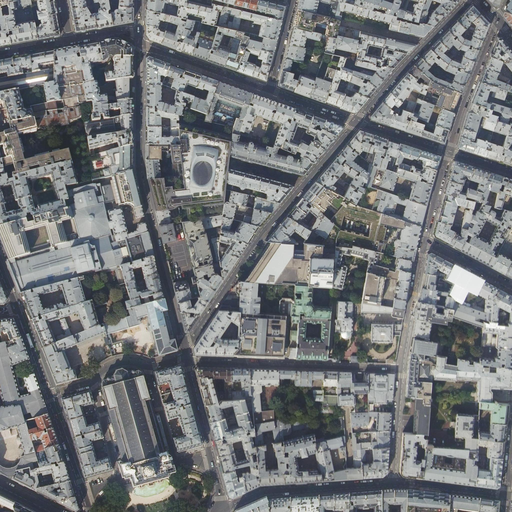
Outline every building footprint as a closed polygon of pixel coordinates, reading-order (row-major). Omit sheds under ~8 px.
[(0,0),(0,9),(1,9),(6,7),(9,6),(9,2),(8,0),(0,0)] [(30,0),(19,0),(18,0),(9,2),(9,6),(10,15),(7,16),(5,16),(8,31),(12,30),(12,34),(9,35),(11,44),(24,42),(38,39),(36,30),(34,30),(33,27),(35,27),(34,21),(16,24),(13,10),(21,8),(22,9),(26,8),(27,8),(27,6),(31,5),(30,0)] [(36,0),(39,10),(37,10),(38,19),(39,19),(40,19),(41,24),(40,24),(39,26),(35,27),(36,30),(38,39),(51,37),(60,35),(56,15),(53,0),(36,0)] [(68,0),(71,12),(75,32),(84,30),(96,28),(95,21),(94,13),(90,14),(86,7),(84,0),(68,0)] [(93,0),(94,2),(98,2),(99,3),(100,9),(99,10),(99,11),(99,12),(94,13),(95,21),(96,28),(104,27),(113,25),(110,12),(108,0),(93,0)] [(145,0),(146,9),(162,13),(164,2),(179,6),(176,16),(182,18),(187,19),(188,14),(198,16),(202,17),(201,22),(202,23),(204,23),(210,24),(215,25),(219,11),(221,11),(223,6),(221,5),(218,5),(212,3),(211,6),(188,1),(188,0),(145,0)] [(234,0),(234,4),(240,6),(239,10),(242,11),(243,8),(244,8),(244,7),(246,7),(245,11),(247,12),(249,8),(255,10),(257,0),(234,0)] [(264,0),(257,0),(255,10),(254,14),(255,14),(256,11),(261,12),(261,15),(264,16),(265,13),(268,1),(264,0)] [(334,0),(300,0),(298,9),(315,14),(319,0),(321,1),(321,2),(322,2),(322,4),(323,4),(324,5),(325,5),(327,5),(328,4),(329,4),(330,5),(331,5),(328,17),(340,20),(343,11),(345,3),(334,0)] [(362,0),(360,7),(389,14),(392,3),(382,0),(362,0)] [(396,12),(395,14),(396,14),(395,16),(400,17),(403,18),(406,10),(409,1),(409,0),(393,0),(392,3),(389,14),(392,15),(393,15),(393,12),(396,12)] [(409,0),(409,1),(410,2),(411,1),(417,3),(417,4),(416,3),(415,4),(413,12),(406,10),(403,18),(411,20),(412,20),(412,18),(411,18),(411,16),(414,17),(413,21),(417,22),(420,10),(423,3),(423,0),(409,0)] [(430,13),(444,16),(451,8),(459,0),(425,0),(425,1),(425,2),(424,2),(424,3),(425,4),(424,4),(423,3),(420,10),(426,11),(430,1),(432,0),(440,3),(439,5),(434,10),(433,10),(432,10),(431,9),(429,12),(430,13)] [(268,1),(265,13),(273,15),(273,17),(272,16),(271,16),(271,17),(282,20),(284,13),(286,5),(277,3),(268,1)] [(360,7),(345,3),(343,11),(356,14),(367,17),(366,20),(370,21),(371,18),(378,20),(390,23),(392,15),(389,14),(360,7)] [(116,9),(115,9),(115,10),(114,10),(114,12),(110,12),(113,25),(117,24),(122,23),(133,21),(133,14),(133,7),(119,5),(118,9),(116,9)] [(464,13),(456,21),(465,29),(470,24),(469,22),(471,20),(472,22),(481,14),(476,8),(472,5),(464,13)] [(223,6),(221,11),(218,26),(224,28),(229,7),(226,7),(223,6)] [(245,11),(242,11),(239,10),(233,8),(232,8),(231,15),(235,16),(233,23),(230,22),(230,21),(229,21),(227,28),(236,30),(237,31),(240,17),(262,22),(258,36),(277,40),(279,30),(282,20),(271,17),(264,16),(261,15),(255,14),(254,14),(247,12),(245,11)] [(3,16),(1,9),(0,9),(0,21),(2,30),(1,30),(0,31),(0,32),(0,46),(2,46),(11,44),(9,35),(8,31),(5,16),(5,15),(3,16)] [(171,15),(162,13),(146,9),(146,16),(145,25),(158,27),(160,19),(166,21),(165,24),(167,24),(168,21),(171,15)] [(328,17),(315,14),(298,9),(296,17),(293,27),(336,38),(337,35),(337,33),(339,26),(340,23),(340,20),(328,17)] [(426,11),(420,10),(417,22),(424,24),(427,12),(426,11)] [(426,24),(434,26),(438,22),(444,16),(430,13),(428,18),(428,19),(426,24)] [(484,17),(481,14),(472,22),(471,26),(473,27),(475,24),(476,26),(472,35),(471,34),(468,32),(468,33),(467,35),(483,41),(486,31),(490,23),(484,17)] [(176,16),(171,15),(168,21),(178,25),(175,34),(165,30),(161,44),(168,46),(176,49),(186,21),(180,20),(181,19),(182,19),(182,18),(176,16)] [(393,15),(392,15),(390,23),(389,29),(392,30),(397,31),(400,17),(395,16),(393,15)] [(411,20),(403,18),(400,17),(397,31),(402,32),(408,34),(411,20)] [(187,19),(186,21),(176,49),(184,52),(191,55),(199,32),(197,32),(196,33),(196,34),(193,36),(190,35),(191,31),(192,30),(195,21),(187,19)] [(408,34),(423,38),(428,33),(434,26),(426,24),(424,24),(417,22),(413,21),(412,20),(411,20),(408,34)] [(465,29),(456,21),(452,25),(450,27),(447,30),(454,37),(456,35),(457,37),(456,38),(461,44),(462,44),(464,39),(459,35),(463,31),(465,34),(464,36),(466,37),(467,35),(468,33),(468,32),(465,29)] [(158,29),(158,27),(145,25),(145,32),(145,34),(149,39),(154,41),(161,44),(165,30),(166,28),(164,28),(164,30),(163,29),(162,30),(161,31),(160,31),(160,30),(159,30),(159,29),(158,29)] [(210,49),(213,50),(212,53),(209,52),(206,60),(215,63),(224,66),(229,50),(234,37),(236,30),(227,28),(224,28),(218,26),(214,37),(210,49)] [(344,27),(339,26),(337,33),(341,34),(340,36),(337,35),(336,38),(333,55),(340,56),(346,58),(348,51),(355,53),(356,51),(358,42),(359,36),(360,31),(356,30),(355,30),(353,39),(342,36),(344,27)] [(336,38),(293,27),(291,37),(289,44),(304,48),(306,37),(324,42),(325,39),(328,39),(325,53),(327,53),(329,54),(333,55),(336,38)] [(244,32),(237,31),(236,30),(234,37),(241,40),(237,53),(229,50),(224,66),(230,68),(237,71),(239,64),(240,62),(244,50),(245,48),(246,45),(249,37),(243,35),(244,32)] [(454,37),(447,30),(443,35),(438,40),(447,49),(452,44),(455,47),(451,52),(454,55),(455,54),(461,44),(456,38),(454,37)] [(367,61),(367,62),(375,64),(375,61),(378,62),(378,64),(381,65),(394,68),(400,62),(407,54),(392,50),(391,53),(387,52),(387,49),(382,48),(385,37),(371,34),(360,31),(359,36),(361,37),(360,42),(358,42),(356,51),(358,52),(356,60),(362,61),(362,60),(363,60),(367,61)] [(214,37),(199,32),(191,55),(198,57),(206,60),(209,52),(210,49),(214,37)] [(250,34),(249,37),(246,45),(261,50),(265,50),(266,51),(274,53),(275,46),(277,40),(258,36),(250,34)] [(467,35),(466,37),(465,39),(464,39),(462,44),(479,50),(481,45),(483,41),(467,35)] [(392,50),(407,54),(411,50),(416,45),(407,42),(389,38),(385,37),(382,48),(387,49),(392,50)] [(493,47),(490,56),(498,60),(501,58),(501,59),(502,59),(501,60),(502,61),(501,62),(503,65),(504,63),(505,62),(511,56),(511,51),(509,47),(501,37),(497,37),(493,47)] [(108,41),(99,43),(102,62),(103,64),(109,59),(109,58),(111,57),(111,58),(113,59),(114,58),(115,58),(116,58),(133,58),(133,52),(133,48),(122,43),(116,40),(108,41)] [(434,44),(429,49),(439,58),(447,65),(451,60),(453,57),(452,55),(449,58),(442,53),(444,51),(446,54),(449,51),(447,49),(438,40),(434,44)] [(89,45),(78,47),(85,84),(93,83),(90,64),(102,62),(99,43),(89,45)] [(304,48),(289,44),(287,52),(284,64),(282,70),(280,78),(278,86),(285,88),(301,94),(309,97),(316,78),(314,78),(315,78),(311,77),(310,77),(309,78),(300,75),(298,81),(292,79),(293,73),(289,72),(292,61),(303,63),(306,48),(304,48)] [(479,50),(462,44),(461,44),(455,54),(456,54),(459,55),(460,53),(458,52),(460,49),(462,50),(461,51),(462,51),(463,50),(465,51),(463,57),(474,61),(477,55),(479,50)] [(246,45),(245,48),(247,49),(246,51),(244,50),(240,62),(242,62),(241,65),(239,64),(237,71),(244,74),(251,76),(255,65),(256,64),(247,61),(250,52),(259,56),(261,50),(246,45)] [(60,50),(54,51),(54,68),(54,82),(44,85),(47,103),(49,111),(57,110),(55,102),(63,100),(64,109),(69,108),(73,108),(80,107),(79,104),(92,102),(94,115),(91,117),(92,122),(133,115),(133,109),(133,100),(129,100),(129,96),(129,85),(129,79),(115,81),(117,93),(115,93),(115,94),(106,95),(106,96),(100,96),(98,95),(99,94),(97,83),(93,83),(85,84),(78,47),(72,48),(60,50)] [(426,53),(421,58),(430,66),(433,69),(436,66),(435,65),(433,63),(434,61),(443,69),(438,74),(440,75),(447,65),(439,58),(429,49),(426,53)] [(264,52),(265,50),(261,50),(259,56),(258,58),(262,59),(261,63),(270,65),(272,59),(274,53),(266,51),(265,53),(264,52)] [(42,53),(29,56),(32,68),(33,72),(54,68),(54,51),(42,53)] [(161,84),(162,84),(163,82),(160,82),(160,75),(161,74),(166,76),(166,75),(170,63),(159,59),(149,55),(145,57),(145,79),(145,84),(161,84)] [(316,78),(309,97),(316,99),(324,102),(340,56),(333,55),(324,79),(316,77),(316,78)] [(21,57),(12,59),(13,66),(16,65),(16,67),(16,68),(14,68),(15,76),(23,74),(22,69),(28,68),(28,69),(32,68),(29,56),(21,57)] [(356,60),(346,58),(340,56),(324,102),(331,105),(340,108),(344,94),(336,91),(340,78),(349,81),(351,75),(352,70),(354,65),(356,60)] [(498,60),(490,56),(487,62),(485,68),(500,74),(500,73),(498,72),(499,68),(502,70),(503,65),(501,62),(501,61),(498,60)] [(511,56),(505,62),(507,65),(505,67),(503,65),(502,70),(500,73),(500,74),(511,78),(511,79),(511,77),(511,56)] [(472,67),(474,61),(463,57),(460,63),(451,60),(447,65),(470,74),(472,67)] [(133,68),(133,58),(116,58),(115,58),(114,58),(113,59),(114,61),(114,71),(114,72),(112,73),(109,73),(107,73),(104,74),(106,82),(115,81),(129,79),(133,78),(133,68)] [(418,61),(414,65),(430,80),(429,80),(435,83),(438,79),(434,77),(426,70),(430,66),(421,58),(418,61)] [(0,61),(0,73),(7,72),(8,77),(15,76),(14,68),(13,66),(12,59),(2,61),(0,61)] [(374,73),(383,81),(388,75),(394,68),(381,65),(380,67),(377,67),(378,64),(375,64),(367,62),(362,61),(356,60),(354,65),(376,70),(374,73)] [(268,73),(270,65),(261,63),(256,62),(256,63),(259,64),(260,64),(261,64),(260,67),(255,65),(251,76),(258,79),(266,81),(268,73)] [(176,89),(177,89),(185,68),(177,66),(170,63),(166,75),(174,78),(173,81),(165,78),(163,82),(162,84),(167,86),(172,88),(176,89)] [(411,68),(407,72),(416,79),(419,77),(423,81),(422,84),(428,85),(429,80),(430,80),(414,65),(411,68)] [(467,79),(470,74),(447,65),(440,75),(440,76),(446,78),(447,76),(444,75),(447,71),(455,74),(453,81),(465,86),(467,79)] [(54,82),(54,68),(33,72),(23,74),(15,76),(8,77),(0,78),(0,94),(19,90),(44,85),(54,82)] [(187,83),(197,87),(201,74),(193,71),(185,68),(177,89),(184,92),(187,83)] [(511,78),(500,74),(485,68),(483,74),(479,82),(495,87),(506,90),(509,84),(510,79),(511,78)] [(352,70),(351,75),(362,80),(363,77),(370,79),(368,82),(376,89),(381,83),(383,81),(374,73),(363,70),(362,73),(352,70)] [(415,81),(416,79),(407,72),(399,82),(390,92),(401,101),(413,87),(419,92),(417,99),(418,99),(422,100),(426,90),(424,89),(424,88),(426,89),(428,85),(422,84),(420,82),(419,84),(418,84),(418,83),(417,83),(417,82),(416,82),(415,82),(415,81)] [(190,107),(206,113),(218,80),(209,77),(201,74),(197,87),(202,89),(202,88),(208,89),(208,92),(206,99),(205,100),(194,96),(192,101),(190,107)] [(351,75),(349,81),(346,89),(348,90),(356,93),(369,98),(372,93),(376,89),(368,82),(362,80),(351,75)] [(448,83),(438,79),(435,83),(449,89),(449,87),(450,87),(453,88),(452,90),(460,94),(461,94),(463,90),(465,86),(453,81),(450,80),(448,83)] [(232,133),(238,134),(253,93),(244,89),(226,83),(218,80),(206,113),(205,120),(210,122),(211,118),(212,118),(214,114),(213,113),(213,110),(217,98),(242,107),(238,118),(236,117),(232,127),(232,133)] [(449,89),(435,83),(429,80),(428,85),(426,89),(426,90),(422,100),(434,105),(442,108),(453,113),(453,112),(457,102),(460,94),(452,90),(449,89)] [(494,91),(495,87),(479,82),(475,92),(471,103),(487,108),(489,108),(490,104),(489,103),(490,102),(490,101),(488,101),(488,103),(487,103),(485,101),(488,91),(490,90),(493,91),(494,91)] [(161,101),(161,84),(145,84),(145,94),(145,106),(154,108),(154,105),(156,105),(156,106),(156,107),(157,108),(157,109),(179,114),(187,116),(189,111),(182,109),(184,105),(185,105),(185,103),(185,102),(184,102),(185,99),(187,99),(188,100),(192,101),(194,96),(194,95),(184,92),(177,89),(176,89),(174,98),(175,99),(174,104),(161,101)] [(507,91),(506,90),(495,87),(494,91),(493,91),(492,96),(504,100),(507,91)] [(344,94),(340,108),(349,111),(351,112),(353,113),(356,112),(363,105),(369,98),(356,93),(352,97),(350,98),(346,96),(348,90),(346,89),(344,94)] [(46,111),(49,111),(47,103),(30,106),(24,108),(19,90),(0,94),(0,125),(9,124),(17,122),(22,121),(34,118),(44,116),(47,116),(46,111)] [(401,101),(390,92),(386,96),(382,102),(390,108),(393,104),(395,105),(397,107),(401,102),(401,101)] [(256,114),(270,120),(273,112),(271,111),(272,109),(273,109),(274,109),(275,108),(277,101),(265,97),(253,93),(238,134),(239,135),(248,137),(256,114)] [(434,105),(422,100),(418,99),(416,102),(421,104),(418,114),(413,112),(412,113),(412,115),(417,117),(423,120),(425,121),(427,122),(434,105)] [(285,104),(277,101),(275,108),(273,112),(270,120),(281,123),(273,144),(279,147),(281,143),(282,143),(283,140),(284,138),(291,118),(292,116),(295,108),(285,104)] [(413,112),(416,103),(409,101),(406,110),(413,112)] [(394,111),(390,108),(382,102),(376,109),(369,116),(370,120),(381,123),(389,126),(393,113),(390,112),(389,114),(388,113),(390,110),(392,111),(393,112),(394,111)] [(511,107),(511,109),(490,102),(489,103),(490,104),(489,108),(492,109),(499,112),(511,115),(511,107)] [(487,108),(471,103),(469,106),(467,112),(471,113),(477,114),(479,110),(485,112),(487,108)] [(178,127),(179,114),(157,109),(154,108),(145,106),(145,113),(145,125),(161,125),(161,115),(164,116),(163,117),(166,118),(166,117),(169,117),(171,119),(171,127),(178,127)] [(3,166),(3,167),(13,164),(14,166),(11,167),(12,173),(13,176),(30,172),(29,168),(40,165),(41,169),(48,167),(47,164),(51,163),(52,166),(54,166),(54,163),(65,160),(66,163),(71,161),(68,150),(24,161),(18,135),(37,130),(37,129),(60,123),(61,125),(69,123),(68,121),(83,116),(81,107),(80,107),(73,108),(74,112),(70,112),(69,108),(64,109),(62,109),(63,113),(58,114),(57,110),(49,111),(50,115),(47,116),(44,116),(45,119),(35,121),(34,118),(22,121),(23,124),(18,125),(17,122),(9,124),(10,127),(3,129),(4,132),(0,133),(0,136),(1,140),(0,139),(0,145),(3,144),(6,158),(2,160),(2,163),(3,166)] [(297,125),(307,128),(310,122),(313,114),(304,111),(295,108),(292,116),(295,118),(294,120),(292,120),(293,119),(292,119),(292,118),(291,118),(284,138),(288,139),(287,141),(283,140),(282,143),(281,147),(286,150),(288,146),(291,147),(290,148),(291,149),(290,152),(294,153),(300,142),(292,139),(297,125)] [(394,111),(393,112),(393,113),(389,126),(394,128),(404,131),(407,120),(408,117),(410,112),(396,108),(394,111)] [(454,113),(453,113),(442,108),(435,125),(448,130),(451,121),(454,113)] [(492,109),(489,108),(487,108),(485,112),(484,116),(482,121),(480,126),(493,131),(497,119),(498,116),(491,114),(492,109)] [(466,115),(465,120),(478,123),(480,116),(481,116),(484,116),(485,112),(479,110),(477,114),(471,113),(467,112),(466,115)] [(412,113),(410,112),(408,117),(410,117),(409,119),(410,119),(409,121),(407,120),(404,131),(412,133),(420,136),(422,130),(424,124),(425,121),(423,120),(422,124),(415,122),(417,117),(412,115),(412,113)] [(511,115),(499,112),(502,114),(500,120),(497,119),(493,131),(507,135),(510,124),(507,123),(509,117),(511,117),(511,115)] [(232,127),(210,122),(205,120),(187,116),(179,114),(178,127),(178,143),(145,143),(145,150),(145,159),(146,167),(147,178),(148,182),(154,205),(155,210),(169,208),(179,207),(181,221),(182,221),(222,215),(224,201),(225,189),(226,183),(228,168),(229,156),(230,145),(231,142),(232,133),(232,127)] [(310,122),(315,125),(321,128),(322,129),(326,119),(319,116),(313,114),(310,122)] [(133,124),(133,115),(92,122),(84,123),(87,139),(117,134),(133,131),(133,124)] [(511,118),(510,124),(507,135),(503,147),(498,161),(505,163),(511,165),(511,148),(507,147),(510,144),(511,136),(511,118)] [(322,129),(336,136),(343,128),(342,125),(332,121),(326,119),(322,129)] [(478,123),(465,120),(464,123),(463,128),(475,132),(478,123)] [(429,122),(427,122),(425,121),(424,124),(425,125),(425,126),(434,130),(433,133),(422,130),(420,136),(438,142),(444,144),(447,136),(448,130),(435,125),(433,124),(429,122)] [(310,161),(314,163),(317,158),(336,136),(322,129),(321,128),(319,130),(317,129),(316,129),(315,128),(314,127),(315,125),(310,122),(307,128),(305,133),(309,135),(310,134),(313,135),(313,138),(312,139),(313,140),(312,141),(311,141),(308,144),(307,142),(301,140),(300,142),(294,153),(296,153),(297,151),(301,152),(299,155),(301,155),(308,158),(310,161)] [(145,143),(178,143),(178,127),(171,127),(161,125),(145,125),(145,135),(145,143)] [(475,132),(463,128),(462,132),(460,136),(469,139),(474,140),(476,141),(476,138),(477,137),(474,136),(475,133),(478,134),(478,132),(475,132)] [(353,136),(346,144),(357,153),(358,154),(362,149),(368,151),(373,134),(365,131),(359,129),(353,136)] [(133,138),(133,131),(117,134),(87,139),(90,150),(117,143),(119,149),(133,145),(133,138)] [(248,160),(265,165),(268,156),(266,155),(266,153),(268,153),(269,152),(270,147),(266,145),(265,148),(257,146),(258,144),(254,143),(254,145),(253,145),(253,144),(252,143),(251,142),(249,142),(248,143),(244,142),(244,143),(238,141),(239,135),(238,134),(232,133),(231,142),(234,142),(233,146),(230,145),(229,156),(248,160)] [(476,138),(476,141),(472,152),(477,154),(485,157),(489,142),(492,134),(488,133),(486,140),(484,139),(484,140),(476,138)] [(380,136),(373,134),(368,151),(373,153),(374,151),(376,152),(372,164),(378,167),(387,138),(380,136)] [(469,139),(460,136),(459,142),(457,148),(465,150),(472,152),(476,141),(474,140),(474,142),(469,140),(469,139)] [(393,140),(387,138),(378,167),(393,171),(394,168),(394,166),(395,164),(400,150),(398,149),(400,142),(393,140)] [(400,150),(395,164),(398,165),(398,167),(409,171),(411,166),(401,162),(403,156),(411,158),(411,159),(413,160),(413,159),(414,160),(414,162),(415,163),(417,159),(417,158),(420,149),(410,146),(400,142),(398,149),(400,150)] [(503,147),(489,142),(485,157),(491,159),(498,161),(503,147)] [(283,170),(303,175),(308,169),(314,163),(310,161),(308,158),(301,155),(299,161),(298,160),(298,159),(297,159),(292,158),(292,157),(292,156),(291,155),(290,155),(289,154),(288,155),(287,155),(287,156),(277,154),(276,152),(279,147),(273,144),(272,147),(270,147),(269,152),(271,153),(270,156),(268,156),(265,165),(283,170)] [(352,160),(357,153),(346,144),(341,150),(336,156),(347,165),(367,178),(368,172),(352,160)] [(133,158),(133,145),(119,149),(100,154),(101,158),(107,157),(107,158),(108,157),(108,158),(109,158),(110,159),(111,159),(112,165),(112,166),(111,167),(110,169),(108,169),(107,169),(106,169),(105,170),(104,170),(103,171),(104,172),(103,173),(104,175),(105,176),(105,177),(111,176),(133,171),(133,158)] [(429,152),(420,149),(417,158),(417,159),(419,159),(419,158),(422,159),(422,161),(425,162),(424,166),(436,170),(438,163),(441,156),(429,152)] [(331,162),(326,168),(337,178),(343,170),(345,172),(353,177),(353,178),(349,184),(350,185),(355,188),(357,185),(359,186),(357,189),(364,192),(365,188),(362,186),(363,181),(366,182),(367,178),(347,165),(336,156),(331,162)] [(470,179),(474,166),(466,163),(456,160),(454,161),(451,170),(448,180),(463,184),(465,176),(464,175),(464,174),(466,174),(465,175),(467,175),(468,178),(470,179)] [(13,176),(12,173),(2,176),(1,176),(2,179),(0,179),(0,205),(4,204),(6,204),(4,198),(7,197),(5,191),(1,192),(0,188),(12,185),(16,201),(17,201),(31,197),(30,192),(31,191),(32,190),(33,189),(33,188),(31,181),(51,175),(53,182),(56,194),(57,194),(58,201),(51,203),(46,204),(46,205),(38,207),(40,216),(66,209),(64,201),(68,200),(64,187),(77,184),(76,179),(72,166),(71,161),(66,163),(54,166),(52,166),(48,167),(41,169),(38,170),(38,173),(36,174),(36,171),(30,172),(13,176)] [(393,171),(378,167),(372,164),(370,163),(368,172),(367,178),(366,182),(365,185),(370,187),(377,168),(384,171),(379,186),(392,190),(397,175),(414,181),(414,183),(413,182),(412,184),(413,184),(408,199),(426,205),(429,194),(432,184),(422,181),(419,180),(419,179),(422,179),(423,178),(418,176),(418,175),(418,174),(409,171),(398,167),(394,166),(394,168),(397,169),(395,172),(393,171)] [(411,166),(409,171),(418,174),(418,175),(418,176),(423,178),(422,179),(422,181),(432,184),(434,176),(436,170),(424,166),(423,165),(421,169),(420,169),(413,167),(413,166),(413,165),(412,165),(411,165),(411,166)] [(482,168),(474,166),(470,179),(479,182),(476,190),(468,187),(467,189),(466,193),(464,199),(474,201),(479,202),(489,171),(482,168)] [(258,185),(260,176),(244,172),(228,168),(226,183),(239,186),(238,188),(239,188),(240,188),(241,189),(243,189),(243,188),(244,188),(244,187),(258,191),(258,190),(259,185),(258,185)] [(346,182),(337,178),(326,168),(321,174),(315,181),(322,185),(324,182),(325,184),(324,186),(342,196),(344,191),(332,185),(334,181),(344,186),(346,182)] [(113,184),(100,187),(104,205),(118,201),(119,207),(126,205),(129,205),(130,205),(132,206),(133,207),(134,209),(141,207),(137,190),(133,171),(111,176),(113,184)] [(497,173),(489,171),(479,202),(482,203),(486,204),(488,200),(486,200),(489,189),(498,192),(499,189),(500,185),(503,175),(497,173)] [(511,178),(503,175),(500,185),(503,186),(502,190),(499,189),(498,192),(494,206),(500,208),(505,194),(511,196),(511,198),(511,178)] [(266,199),(280,202),(286,195),(294,186),(294,185),(278,181),(260,176),(258,185),(259,185),(258,190),(266,193),(267,196),(266,199)] [(92,180),(77,184),(64,187),(68,200),(69,202),(70,207),(73,219),(79,239),(80,245),(88,242),(89,246),(93,248),(94,247),(102,274),(115,270),(121,268),(120,267),(154,257),(151,245),(148,235),(148,233),(113,243),(112,237),(110,230),(108,222),(107,217),(106,213),(104,205),(100,187),(97,188),(95,184),(93,185),(92,180)] [(463,184),(448,180),(446,186),(444,193),(464,199),(466,193),(460,191),(462,185),(464,186),(464,187),(464,188),(467,189),(468,187),(468,185),(466,185),(463,184)] [(349,200),(343,197),(342,196),(324,186),(322,185),(315,181),(309,188),(302,197),(339,229),(336,240),(335,246),(352,248),(353,246),(355,246),(372,250),(374,242),(379,223),(381,213),(371,210),(361,207),(351,201),(349,200)] [(357,189),(355,188),(350,185),(343,197),(349,200),(350,197),(352,198),(351,201),(361,207),(364,192),(357,189)] [(225,189),(224,201),(239,204),(245,206),(248,195),(225,189)] [(408,199),(378,189),(371,210),(381,213),(407,221),(410,222),(421,226),(422,222),(425,210),(426,205),(408,199)] [(464,199),(444,193),(440,206),(436,221),(443,223),(443,220),(446,220),(445,223),(453,225),(453,223),(451,223),(456,204),(469,207),(469,210),(466,209),(461,227),(461,228),(468,229),(471,213),(472,210),(474,201),(464,199)] [(19,208),(20,208),(21,210),(7,214),(4,204),(0,205),(0,226),(0,227),(8,225),(7,221),(9,220),(11,224),(26,220),(25,218),(26,217),(26,216),(26,215),(30,214),(31,215),(31,216),(32,216),(33,218),(40,216),(38,207),(36,199),(35,198),(34,197),(33,197),(31,197),(17,201),(18,207),(19,207),(19,208)] [(254,208),(271,212),(275,208),(280,202),(266,199),(257,197),(254,208)] [(305,239),(303,243),(335,246),(336,240),(339,229),(302,197),(290,211),(286,216),(310,230),(305,239)] [(241,221),(260,226),(265,220),(271,212),(254,208),(246,206),(246,207),(245,207),(244,212),(245,212),(244,215),(236,213),(239,204),(224,201),(222,215),(222,216),(232,219),(241,221)] [(476,211),(474,215),(471,213),(468,229),(465,242),(460,250),(475,259),(491,267),(498,252),(494,250),(496,245),(501,248),(511,227),(511,226),(511,211),(500,208),(494,206),(486,204),(482,203),(478,211),(477,210),(476,211)] [(73,219),(70,207),(67,208),(66,209),(40,216),(33,218),(26,220),(11,224),(8,225),(0,227),(2,234),(7,252),(9,260),(30,254),(24,232),(45,227),(50,248),(66,243),(61,222),(73,219)] [(144,217),(141,207),(134,209),(136,219),(144,217)] [(159,225),(172,223),(169,208),(155,210),(157,217),(159,225)] [(127,233),(121,209),(106,213),(107,217),(110,216),(111,221),(108,222),(110,230),(113,230),(114,236),(112,237),(113,243),(148,233),(146,227),(145,223),(138,225),(138,228),(138,229),(137,231),(135,232),(134,233),(127,235),(126,233),(127,233)] [(406,225),(407,221),(381,213),(379,223),(402,228),(399,240),(397,239),(395,240),(394,246),(396,247),(415,251),(418,238),(421,226),(410,222),(409,225),(406,225)] [(219,241),(220,235),(222,216),(222,215),(182,221),(185,234),(186,233),(187,237),(186,237),(187,238),(186,238),(187,239),(188,242),(187,243),(188,244),(191,256),(191,258),(192,258),(192,261),(192,262),(193,262),(193,263),(194,267),(193,267),(195,276),(191,277),(193,283),(197,282),(197,281),(196,279),(197,279),(203,277),(211,275),(221,273),(218,253),(218,250),(219,247),(219,241)] [(241,240),(247,244),(253,236),(260,226),(241,221),(234,232),(233,231),(229,230),(232,219),(222,216),(220,235),(241,240)] [(282,221),(277,227),(288,237),(289,236),(290,235),(294,231),(305,239),(310,230),(286,216),(282,221)] [(443,223),(436,221),(434,227),(433,233),(434,237),(440,240),(448,244),(454,232),(455,232),(449,228),(449,227),(455,228),(456,226),(453,225),(445,223),(443,223)] [(172,223),(159,225),(163,243),(176,239),(172,223)] [(288,237),(277,227),(274,230),(265,241),(272,241),(275,242),(292,242),(295,243),(295,242),(295,240),(289,236),(288,237)] [(465,242),(468,229),(461,228),(460,233),(461,234),(460,235),(454,232),(448,244),(453,247),(460,250),(465,242)] [(233,254),(239,257),(243,251),(247,244),(241,240),(220,235),(219,241),(227,243),(228,243),(230,243),(226,249),(223,247),(219,247),(218,250),(233,254)] [(79,239),(66,243),(50,248),(30,254),(9,260),(7,261),(13,277),(20,294),(83,277),(89,276),(90,277),(102,274),(94,247),(93,248),(89,246),(88,242),(80,245),(79,239)] [(303,243),(295,242),(295,243),(292,242),(275,242),(272,241),(271,242),(265,250),(252,271),(245,281),(276,283),(294,284),(308,285),(332,287),(334,264),(335,246),(303,243)] [(385,244),(374,242),(372,250),(383,253),(385,244)] [(409,282),(411,269),(412,264),(413,261),(396,256),(394,268),(381,264),(383,253),(372,250),(355,246),(354,249),(352,249),(352,248),(335,246),(334,264),(332,287),(342,289),(347,266),(340,264),(342,253),(370,260),(367,272),(361,303),(337,300),(336,317),(335,317),(335,318),(335,319),(335,321),(335,322),(336,322),(335,333),(340,333),(340,335),(341,336),(342,337),(343,338),(345,338),(346,338),(347,338),(349,337),(350,336),(351,335),(351,334),(351,333),(351,332),(352,332),(352,317),(361,317),(361,315),(363,315),(364,315),(365,314),(366,313),(372,314),(372,315),(392,315),(392,316),(392,317),(403,318),(407,298),(409,282)] [(414,256),(415,251),(396,247),(394,256),(396,256),(413,261),(414,256)] [(221,273),(223,281),(230,269),(239,257),(233,254),(218,250),(218,253),(221,273)] [(437,268),(439,268),(444,259),(437,255),(431,252),(427,253),(426,262),(424,273),(436,275),(439,276),(439,273),(440,271),(438,271),(437,273),(436,273),(436,269),(436,268),(437,267),(437,268)] [(511,260),(511,259),(498,252),(491,267),(498,271),(505,274),(511,260)] [(156,267),(154,257),(120,267),(121,268),(115,270),(119,285),(125,284),(126,284),(135,281),(132,270),(142,267),(144,279),(158,275),(156,267)] [(446,260),(444,259),(439,268),(439,269),(440,270),(446,273),(445,274),(439,273),(439,276),(446,277),(453,264),(446,260)] [(453,264),(446,277),(455,282),(450,292),(455,293),(455,296),(456,297),(460,298),(460,299),(466,288),(476,293),(483,280),(476,276),(460,267),(453,264)] [(198,279),(216,291),(220,284),(223,281),(221,273),(211,275),(208,280),(203,277),(197,279),(198,279)] [(434,290),(436,275),(424,273),(423,280),(421,287),(434,290)] [(131,302),(125,303),(127,310),(164,300),(160,284),(158,275),(144,279),(147,291),(138,293),(135,281),(126,284),(125,284),(131,302)] [(31,321),(86,303),(79,282),(84,280),(83,277),(20,294),(25,306),(31,321)] [(200,296),(209,302),(212,296),(216,291),(198,279),(197,281),(197,282),(198,285),(202,288),(199,292),(200,296)] [(179,281),(173,283),(177,299),(178,302),(190,299),(189,298),(191,298),(191,295),(190,291),(188,283),(187,283),(186,280),(180,282),(179,281)] [(275,297),(276,283),(245,281),(238,280),(235,285),(229,295),(259,297),(275,297)] [(491,284),(483,280),(476,293),(485,298),(484,312),(472,307),(470,314),(484,319),(489,321),(491,302),(499,288),(491,284)] [(330,317),(332,287),(308,285),(307,297),(293,296),(293,299),(291,298),(291,301),(293,301),(293,303),(285,303),(285,298),(283,298),(280,301),(279,311),(281,314),(291,315),(291,320),(288,357),(295,358),(299,316),(330,317)] [(450,292),(434,290),(421,287),(420,294),(419,301),(435,304),(435,301),(438,301),(439,295),(440,295),(440,294),(447,295),(444,307),(445,307),(452,309),(454,301),(455,296),(455,293),(450,292)] [(491,302),(489,321),(496,322),(507,323),(511,323),(511,295),(509,293),(499,288),(491,302)] [(258,313),(259,297),(229,295),(225,299),(225,300),(231,299),(231,298),(239,298),(239,308),(231,307),(231,306),(221,305),(218,310),(240,312),(258,313)] [(194,313),(200,314),(204,308),(209,302),(200,296),(192,299),(192,301),(195,300),(195,301),(197,301),(193,307),(191,307),(190,299),(178,302),(178,304),(180,311),(190,313),(194,313)] [(94,307),(107,304),(105,298),(103,297),(86,303),(31,321),(38,338),(42,349),(73,337),(65,317),(77,313),(85,332),(99,326),(94,307)] [(105,333),(112,357),(114,356),(115,356),(113,349),(124,346),(122,341),(112,344),(109,334),(138,326),(137,319),(149,316),(159,357),(177,352),(174,341),(172,334),(167,313),(167,311),(164,300),(127,310),(129,317),(126,318),(103,324),(104,327),(105,333)] [(433,313),(435,304),(419,301),(417,309),(416,318),(431,321),(446,323),(447,319),(450,320),(451,316),(452,309),(445,307),(443,314),(433,313)] [(455,302),(454,301),(452,309),(451,316),(469,322),(483,327),(484,319),(470,314),(472,307),(455,302)] [(239,326),(240,312),(218,310),(214,316),(206,328),(193,348),(194,354),(217,355),(233,355),(233,353),(237,349),(237,347),(234,347),(234,345),(238,345),(238,339),(219,337),(231,320),(239,326)] [(181,318),(185,331),(188,332),(192,326),(195,322),(200,314),(194,313),(193,316),(189,315),(190,313),(180,311),(181,318)] [(281,314),(258,313),(240,312),(239,326),(238,339),(238,345),(237,347),(237,349),(233,353),(233,355),(246,356),(261,356),(278,357),(283,357),(283,354),(284,343),(285,343),(286,326),(285,326),(285,325),(285,320),(291,320),(291,315),(281,314)] [(311,358),(323,359),(327,359),(330,317),(299,316),(295,358),(298,358),(311,358)] [(431,323),(431,321),(416,318),(414,327),(413,335),(414,336),(422,337),(428,338),(428,337),(431,323)] [(0,320),(0,331),(3,331),(5,337),(8,336),(9,340),(8,340),(3,341),(3,338),(1,338),(2,343),(5,343),(11,366),(29,360),(17,327),(14,319),(7,319),(0,320)] [(496,322),(489,321),(484,319),(483,327),(481,345),(497,347),(511,348),(511,323),(507,323),(507,325),(496,324),(496,322)] [(377,342),(386,342),(386,341),(392,342),(392,335),(400,335),(401,330),(402,325),(397,325),(397,331),(392,331),(393,325),(386,324),(386,325),(378,325),(378,324),(372,324),(371,341),(377,341),(377,342)] [(100,326),(99,326),(85,332),(73,337),(42,349),(49,367),(56,385),(66,383),(76,380),(74,371),(73,370),(72,370),(71,370),(64,353),(64,352),(65,351),(65,350),(77,345),(77,344),(105,333),(104,327),(101,329),(100,326)] [(429,338),(428,338),(422,337),(422,340),(415,338),(414,338),(412,338),(411,346),(411,347),(412,347),(412,348),(411,350),(410,350),(410,352),(424,354),(429,355),(435,356),(437,342),(429,341),(429,338)] [(26,425),(25,422),(48,414),(46,407),(39,388),(33,373),(22,376),(23,377),(29,394),(20,397),(11,366),(5,343),(2,343),(0,343),(0,432),(8,430),(9,430),(10,430),(9,429),(17,427),(20,439),(20,440),(21,443),(21,444),(22,444),(25,456),(21,457),(21,459),(20,462),(19,464),(18,465),(16,467),(13,468),(10,469),(7,469),(5,468),(2,467),(0,465),(0,473),(4,476),(12,480),(15,475),(17,474),(16,472),(29,469),(30,471),(40,469),(33,448),(31,442),(28,432),(26,425)] [(511,367),(511,348),(497,347),(496,357),(494,357),(494,359),(479,358),(479,363),(483,364),(497,366),(502,367),(502,365),(500,365),(500,363),(504,363),(503,367),(511,368),(511,367)] [(397,353),(395,352),(394,354),(393,355),(391,357),(388,359),(386,359),(386,363),(395,364),(397,353)] [(424,354),(410,352),(408,360),(408,363),(406,386),(405,396),(415,397),(430,398),(431,381),(432,380),(432,379),(433,379),(433,378),(433,377),(434,368),(435,367),(437,356),(435,356),(429,355),(428,357),(426,356),(426,358),(423,358),(424,354)] [(443,357),(437,356),(435,367),(434,368),(433,377),(436,377),(448,378),(455,378),(455,377),(456,366),(444,364),(444,357),(443,357)] [(482,372),(483,364),(479,363),(474,362),(474,366),(466,365),(466,361),(458,360),(458,367),(456,366),(455,377),(480,379),(478,400),(479,400),(479,401),(490,402),(491,393),(490,393),(490,392),(490,391),(489,391),(488,391),(488,386),(510,387),(510,384),(511,368),(503,367),(502,367),(497,366),(496,373),(482,372)] [(171,392),(187,388),(184,378),(181,366),(168,369),(155,373),(158,386),(169,383),(171,390),(164,392),(165,394),(171,392)] [(231,380),(230,368),(213,367),(197,367),(195,370),(200,387),(204,405),(220,401),(215,386),(213,378),(215,378),(217,378),(218,378),(218,379),(223,379),(224,380),(225,380),(231,380)] [(240,368),(230,368),(231,380),(241,380),(242,390),(232,391),(233,399),(252,398),(249,368),(240,368)] [(265,369),(249,368),(252,398),(253,410),(254,425),(274,421),(274,410),(261,411),(259,384),(278,384),(278,370),(265,369)] [(103,394),(107,406),(106,406),(107,407),(108,411),(108,412),(124,467),(124,468),(124,469),(125,472),(125,473),(131,471),(131,472),(131,474),(132,474),(132,475),(132,476),(133,476),(133,477),(134,479),(133,479),(134,481),(133,481),(134,483),(135,483),(135,484),(137,483),(138,483),(140,482),(143,481),(143,482),(144,482),(146,481),(147,481),(147,480),(149,479),(152,479),(153,479),(153,480),(156,479),(156,478),(156,477),(158,477),(161,476),(162,477),(164,476),(164,475),(164,474),(165,474),(164,473),(164,472),(163,471),(162,469),(162,468),(162,467),(162,466),(162,463),(161,464),(161,463),(167,461),(166,460),(167,460),(165,455),(162,444),(162,443),(161,443),(161,442),(161,441),(158,429),(157,428),(157,427),(157,426),(154,415),(153,413),(153,412),(149,400),(150,400),(149,399),(148,395),(148,394),(145,386),(144,383),(145,383),(145,382),(144,382),(143,378),(144,378),(143,377),(141,374),(142,373),(141,373),(138,372),(138,371),(137,371),(137,372),(134,372),(133,371),(132,371),(132,372),(131,371),(131,372),(127,373),(126,372),(122,370),(122,369),(121,369),(121,370),(117,371),(116,371),(115,371),(116,372),(114,375),(113,375),(113,376),(108,378),(109,378),(108,378),(107,379),(106,379),(106,380),(103,381),(102,381),(103,382),(101,384),(101,385),(102,388),(101,388),(102,389),(103,393),(103,394)] [(304,370),(278,370),(278,384),(283,384),(283,377),(291,377),(291,385),(312,385),(312,379),(315,379),(315,378),(322,378),(322,379),(323,379),(324,371),(304,370)] [(330,371),(324,371),(323,379),(323,387),(328,387),(328,385),(337,385),(336,372),(330,371)] [(343,372),(336,372),(337,385),(353,384),(353,382),(351,382),(351,372),(343,372)] [(355,372),(351,372),(351,382),(353,382),(353,384),(354,393),(357,393),(358,394),(364,394),(364,393),(368,393),(368,373),(364,373),(364,376),(363,378),(362,379),(361,379),(360,380),(359,380),(357,379),(356,379),(356,378),(355,377),(355,375),(355,372)] [(375,373),(368,373),(368,393),(368,403),(373,403),(375,403),(385,403),(386,403),(386,404),(392,404),(393,393),(394,374),(387,373),(387,374),(382,373),(375,373)] [(480,379),(455,377),(455,378),(448,378),(436,377),(433,377),(433,378),(433,379),(432,379),(432,380),(431,381),(430,398),(415,397),(414,402),(414,408),(411,408),(410,415),(413,415),(413,420),(412,433),(427,434),(429,399),(431,399),(431,398),(479,402),(479,401),(479,400),(478,400),(480,379)] [(232,391),(231,380),(225,380),(225,381),(218,381),(217,383),(217,385),(215,386),(220,401),(222,400),(233,399),(232,391)] [(354,393),(353,384),(337,385),(337,396),(338,405),(340,407),(341,406),(341,404),(345,404),(348,404),(351,404),(354,404),(354,393)] [(184,408),(192,405),(190,397),(187,388),(171,392),(174,402),(172,403),(172,402),(166,404),(167,404),(164,405),(166,413),(181,409),(180,406),(182,405),(183,408),(184,408)] [(323,402),(323,395),(323,390),(313,390),(313,400),(314,402),(323,402)] [(68,422),(84,417),(81,408),(93,404),(92,401),(90,391),(75,396),(61,400),(64,410),(68,422)] [(337,396),(323,395),(323,402),(322,405),(336,405),(336,407),(339,408),(339,407),(340,407),(338,405),(337,396)] [(253,410),(252,398),(233,399),(222,400),(220,401),(204,405),(207,413),(209,422),(224,418),(221,407),(232,405),(233,405),(235,414),(253,410)] [(494,402),(490,402),(479,401),(479,402),(479,408),(491,409),(490,422),(506,424),(507,415),(508,404),(499,403),(499,405),(497,405),(497,402),(496,402),(494,402)] [(351,413),(359,413),(358,411),(357,410),(355,410),(355,404),(354,404),(351,404),(351,406),(353,406),(353,407),(354,407),(354,409),(354,410),(353,411),(352,411),(351,411),(351,413)] [(181,427),(196,423),(194,413),(192,405),(184,408),(185,410),(183,411),(182,408),(181,409),(166,413),(168,420),(178,417),(181,427)] [(254,425),(253,410),(235,414),(238,427),(228,430),(225,417),(224,418),(209,422),(211,430),(214,440),(221,438),(224,438),(244,432),(249,431),(254,429),(254,425)] [(359,413),(351,413),(350,413),(351,426),(369,425),(369,417),(376,417),(375,431),(390,430),(391,422),(391,413),(368,412),(365,413),(359,413)] [(477,445),(477,438),(478,431),(478,421),(479,415),(456,413),(455,436),(454,448),(477,449),(477,445)] [(40,469),(30,471),(29,469),(16,472),(17,474),(15,475),(12,480),(23,485),(36,492),(49,498),(66,507),(75,511),(78,510),(77,504),(75,498),(73,492),(72,489),(71,484),(67,472),(62,454),(59,445),(56,436),(51,421),(48,414),(25,422),(26,425),(34,422),(35,425),(37,425),(38,428),(28,432),(31,442),(39,439),(41,440),(43,445),(33,448),(40,469)] [(312,415),(282,420),(284,454),(288,454),(288,462),(289,467),(289,473),(283,473),(284,483),(305,482),(322,480),(320,473),(318,473),(316,469),(315,469),(314,469),(298,470),(298,466),(296,456),(298,455),(299,457),(307,455),(307,454),(315,452),(314,442),(314,434),(287,440),(287,434),(289,434),(291,431),(291,427),(304,425),(305,428),(308,429),(313,428),(312,415)] [(84,417),(68,422),(70,430),(73,439),(80,437),(79,432),(80,432),(82,436),(83,436),(101,431),(99,423),(87,427),(84,417)] [(254,429),(255,435),(255,437),(256,446),(258,475),(259,477),(259,485),(273,484),(284,483),(283,473),(289,473),(289,467),(286,467),(285,462),(288,462),(288,454),(284,454),(282,420),(274,421),(254,425),(254,429)] [(506,424),(490,422),(489,432),(478,431),(477,438),(504,441),(505,432),(506,424)] [(199,433),(196,423),(181,427),(184,437),(173,440),(177,452),(203,445),(199,433)] [(314,442),(315,452),(320,473),(322,480),(333,480),(335,480),(347,479),(346,468),(347,468),(346,459),(345,459),(345,461),(345,463),(344,465),(343,466),(344,469),(334,471),(330,454),(330,453),(329,450),(339,448),(339,450),(342,452),(343,453),(344,454),(345,456),(346,456),(344,427),(340,428),(341,436),(324,440),(314,442)] [(255,435),(254,429),(249,431),(250,433),(245,435),(244,432),(224,438),(225,440),(222,441),(221,438),(214,440),(216,448),(218,456),(234,452),(231,443),(232,442),(241,439),(244,449),(256,446),(255,437),(253,437),(252,438),(251,436),(255,435)] [(352,433),(353,450),(372,448),(389,447),(389,439),(390,430),(375,431),(371,432),(371,442),(359,443),(357,443),(356,439),(355,433),(352,433)] [(75,446),(78,456),(94,452),(91,442),(103,439),(101,431),(83,436),(84,439),(81,440),(80,437),(73,439),(75,446)] [(426,441),(427,434),(412,433),(402,432),(402,439),(400,463),(400,472),(403,476),(405,476),(411,477),(421,478),(426,446),(426,441)] [(504,441),(477,438),(477,445),(488,446),(487,456),(502,458),(503,450),(504,441)] [(237,461),(234,452),(218,456),(220,463),(226,483),(229,495),(232,497),(237,495),(239,494),(255,487),(259,485),(259,477),(256,478),(255,475),(258,475),(256,446),(244,449),(246,458),(237,461)] [(476,459),(477,449),(454,448),(432,446),(426,446),(421,478),(435,480),(456,483),(469,484),(475,485),(476,468),(476,465),(473,464),(473,458),(476,459)] [(388,460),(389,447),(372,448),(373,461),(371,464),(364,464),(361,461),(362,478),(375,477),(382,476),(387,472),(388,460)] [(81,466),(84,478),(112,471),(109,461),(108,457),(103,458),(103,459),(96,461),(94,452),(78,456),(81,466)] [(502,458),(487,456),(487,457),(489,457),(489,470),(476,468),(475,485),(491,487),(496,488),(499,486),(501,469),(502,458)] [(361,458),(353,459),(354,468),(350,468),(347,468),(346,468),(347,479),(351,479),(355,478),(362,478),(361,461),(361,458)] [(386,491),(381,491),(381,511),(387,511),(388,505),(401,505),(401,507),(400,507),(400,511),(447,511),(449,495),(442,495),(432,493),(421,492),(406,490),(400,490),(393,490),(386,491)] [(381,511),(381,491),(374,492),(357,493),(348,494),(347,511),(381,511)] [(5,498),(0,494),(0,509),(5,508),(12,511),(14,511),(13,507),(15,503),(5,498)] [(341,494),(333,495),(333,511),(343,511),(342,511),(347,511),(348,494),(341,494)] [(326,495),(318,496),(317,511),(323,511),(324,511),(333,511),(333,495),(326,495)] [(477,511),(479,499),(472,498),(449,495),(447,511),(477,511)] [(305,497),(290,498),(289,511),(317,511),(318,496),(305,497)] [(280,499),(266,500),(267,511),(289,511),(290,498),(280,499)] [(477,511),(498,511),(499,502),(489,501),(479,499),(477,511)] [(239,511),(267,511),(266,500),(249,508),(239,511)] [(34,511),(33,511),(15,503),(13,507),(14,511),(15,510),(17,511),(34,511)]
